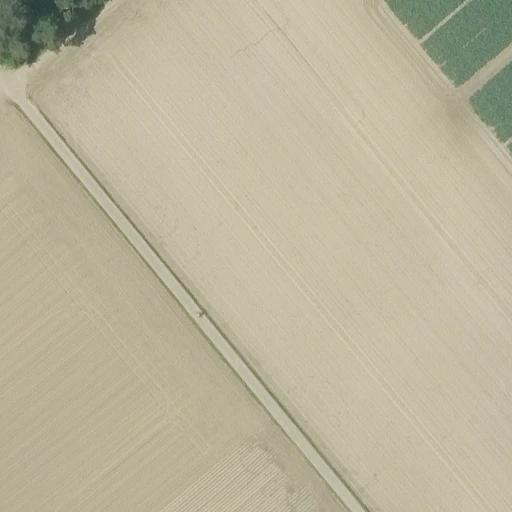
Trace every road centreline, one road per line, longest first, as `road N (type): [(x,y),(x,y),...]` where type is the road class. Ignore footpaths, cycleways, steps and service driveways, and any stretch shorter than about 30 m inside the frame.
road 1 (track): [(354,511),(4,84)]
road 2 (track): [(4,84),(108,0)]
